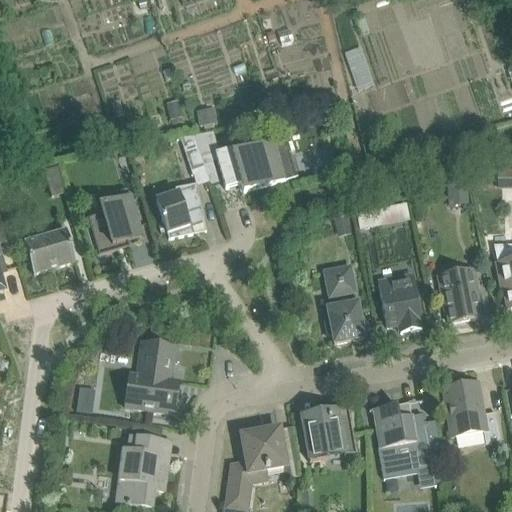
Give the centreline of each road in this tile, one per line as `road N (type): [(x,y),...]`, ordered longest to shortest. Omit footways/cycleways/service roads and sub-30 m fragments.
road 1 (residential): [(280,389),(511,347)]
road 2 (residential): [(46,309),(18,511)]
road 3 (residential): [(201,511),(219,415),(237,399),(280,389)]
road 4 (residential): [(205,262),(46,309)]
road 5 (residential): [(280,389),(274,361),(205,262)]
